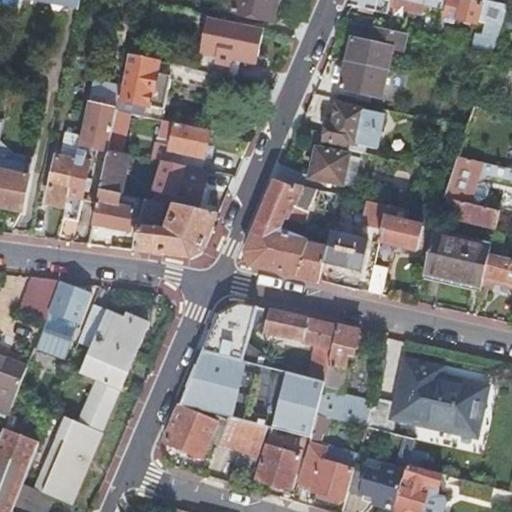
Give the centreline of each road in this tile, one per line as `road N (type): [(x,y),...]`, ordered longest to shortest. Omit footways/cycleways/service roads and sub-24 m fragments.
road 1 (residential): [(335,0),(213,282)]
road 2 (residential): [(511,346),(213,282)]
road 3 (residential): [(124,478),(213,282)]
road 4 (residential): [(213,282),(0,252)]
